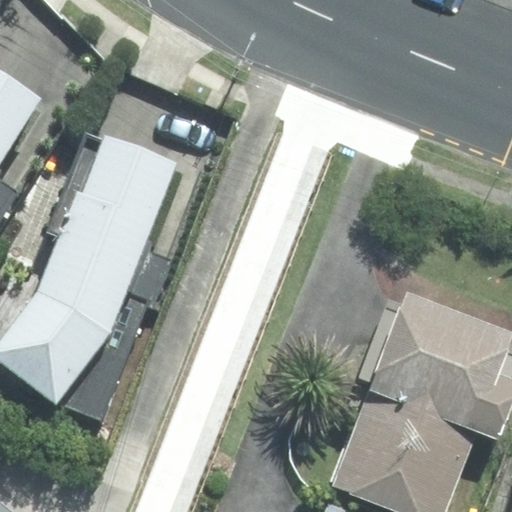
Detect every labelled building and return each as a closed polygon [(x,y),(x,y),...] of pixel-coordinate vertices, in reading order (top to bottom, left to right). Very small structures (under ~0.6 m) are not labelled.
[(0,185),(60,93),(0,55),(0,185)] [(73,403),(134,332),(203,164),(133,135),(72,279),(11,349),(73,403)] [(360,511),(439,511),(462,451),(479,457),(500,398),(484,392),(501,346),(390,305),(351,410),(319,497),(360,511)] [(511,511),(511,467),(498,511),(511,511)] [(43,511),(0,478),(0,511),(43,511)]
